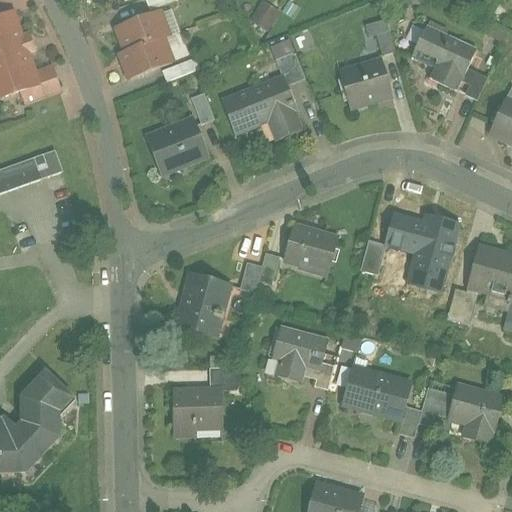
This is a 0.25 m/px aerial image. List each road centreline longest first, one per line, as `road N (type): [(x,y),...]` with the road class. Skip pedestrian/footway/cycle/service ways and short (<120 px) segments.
road 1 (residential): [(121,257),(373,162),(415,160),(511,203)]
road 2 (residential): [(121,257),(103,134),(54,0)]
road 3 (residential): [(125,491),(121,257)]
road 4 (residential): [(481,511),(473,502),(291,454),(267,468)]
